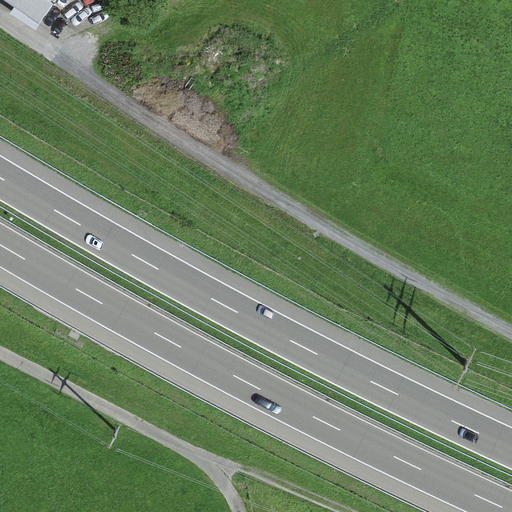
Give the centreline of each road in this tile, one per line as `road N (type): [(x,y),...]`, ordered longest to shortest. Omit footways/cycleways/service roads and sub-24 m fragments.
road 1 (motorway): [(511,448),(239,313),(0,177)]
road 2 (motorway): [(0,246),(217,368),(508,511)]
road 3 (track): [(347,511),(193,454),(0,353)]
